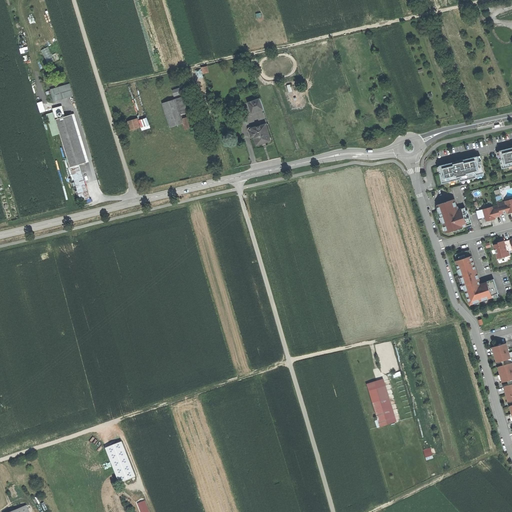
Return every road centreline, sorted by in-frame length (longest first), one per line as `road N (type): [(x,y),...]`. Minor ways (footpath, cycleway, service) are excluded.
road 1 (track): [(101,87),(491,0)]
road 2 (tertiary): [(324,157),(0,234)]
road 3 (track): [(374,362),(370,342),(289,360),(121,418)]
road 4 (track): [(508,446),(375,511)]
